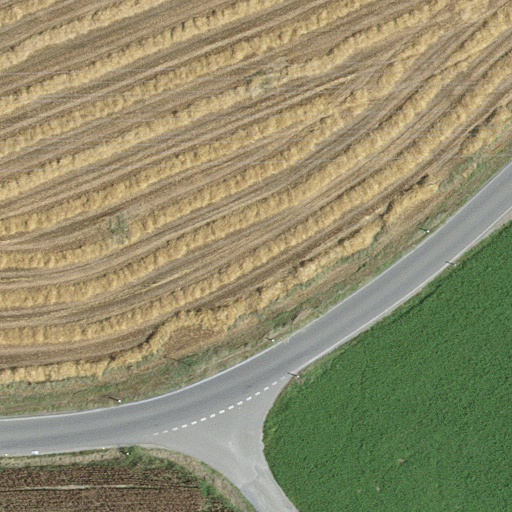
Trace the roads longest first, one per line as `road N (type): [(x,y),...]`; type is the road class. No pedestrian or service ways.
road 1 (unclassified): [(0,437),(139,419),(229,387),(382,295),(511,184)]
road 2 (track): [(273,511),(179,409)]
